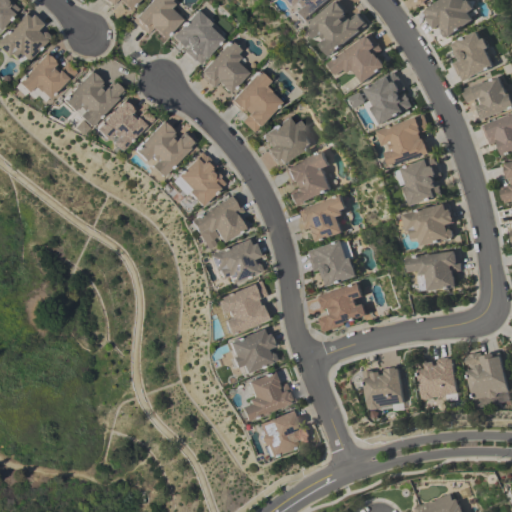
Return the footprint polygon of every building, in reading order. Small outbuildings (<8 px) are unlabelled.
[(0,0),(8,0),(11,3),(10,4),(16,9),(0,26),(0,0)] [(105,0),(138,0),(129,11),(120,3),(121,2),(119,0),(117,0),(112,5),(107,1),(107,2),(105,0)] [(132,21),(151,1),(150,0),(170,0),(174,4),(170,9),(182,20),(163,40),(152,29),(147,34),(142,30),(132,21)] [(332,0),(303,26),(293,15),(298,10),(293,5),(289,9),(280,0),(332,0)] [(472,19),(447,37),(443,37),(440,33),(441,30),(438,25),(433,28),(426,18),(427,18),(423,12),(440,0),(464,0),(465,1),(466,0),(467,0),(473,9),(468,13),(472,19)] [(368,26),(361,32),(362,32),(331,59),(321,47),(326,42),(322,37),(317,42),(306,29),(339,1),(349,13),(346,16),(351,21),(359,14),(368,26)] [(14,59),(7,53),(5,55),(0,49),(0,34),(24,10),(29,15),(30,14),(41,24),(36,28),(40,32),(43,32),(46,35),(46,38),(25,60),(19,54),(14,59)] [(223,40),(199,65),(194,61),(194,62),(183,51),(188,46),(186,44),(183,48),(177,42),(178,42),(172,36),(196,10),(203,17),(205,17),(209,20),(209,22),(211,24),(208,27),(223,40)] [(493,66),(462,81),(460,76),(458,77),(452,64),(460,60),(458,57),(455,59),(452,52),(453,52),(449,44),(476,32),(480,39),(482,38),(487,48),(484,49),(493,66)] [(385,65),(363,81),(354,70),(349,73),(347,70),(339,77),(330,65),(345,54),(345,53),(347,51),(349,52),(372,34),(380,45),(379,45),(383,50),(376,55),(379,60),(380,59),(385,65)] [(228,95),(221,87),(218,83),(212,88),(208,84),(207,85),(197,75),(216,55),(216,53),(218,51),(219,51),(229,41),(240,52),(236,55),(240,59),(235,63),(248,75),(228,95)] [(75,73),(59,88),(57,86),(46,97),(38,89),(37,90),(32,85),(25,91),(15,81),(45,51),(56,62),(52,66),(57,70),(64,63),(66,64),(67,64),(73,70),(73,71),(75,73)] [(72,108),(71,109),(60,98),(90,68),(101,80),(99,82),(103,86),(110,79),(112,81),(113,81),(120,88),(120,89),(122,91),(115,98),(115,97),(88,125),(76,114),(77,113),(72,108)] [(381,123),(376,114),(374,114),(372,110),(372,108),(371,106),(374,104),(364,88),(393,71),(397,76),(398,75),(406,89),(399,93),(400,95),(405,92),(408,99),(411,106),(381,123)] [(281,104),(253,134),(241,123),(248,116),(243,111),(241,114),(230,102),(258,72),(269,83),(265,87),(270,93),(281,104)] [(462,90),(498,76),(502,87),(503,87),(506,94),(511,91),(511,109),(510,110),(510,109),(501,112),(500,114),(497,115),(495,114),(480,120),(474,107),(482,104),(480,98),(467,103),(462,90)] [(153,118),(142,129),(140,128),(119,150),(109,140),(114,136),(110,131),(104,138),(93,127),(122,97),(133,108),(128,113),(133,117),(143,107),(153,118)] [(511,152),(503,156),(497,142),(489,145),(487,139),(486,139),(481,126),(507,116),(507,114),(510,113),(511,114),(511,113),(511,152)] [(419,133),(421,138),(425,137),(430,152),(415,157),(415,159),(410,160),(409,160),(390,166),(385,151),(391,149),(389,142),(383,145),(377,130),(424,114),(429,130),(419,133)] [(276,166),(274,162),(273,162),(264,149),(268,146),(266,142),(263,141),(260,136),(261,133),(287,116),(292,124),(297,120),(304,130),(301,131),(310,144),(276,166)] [(132,148),(161,118),(173,130),(171,132),(175,136),(181,129),(193,141),(187,148),(186,147),(160,174),(149,163),(153,159),(148,154),(144,159),(132,148)] [(223,182),(199,204),(185,190),(188,187),(175,173),(199,150),(204,155),(205,154),(215,165),(210,170),(211,171),(213,169),(219,175),(217,176),(223,182)] [(330,189),(292,206),(291,203),(290,203),(286,194),(287,193),(286,191),(295,187),(292,181),(289,182),(282,168),(321,151),(327,165),(321,168),(324,175),(330,189)] [(401,167),(433,156),(435,161),(437,161),(442,175),(434,178),(435,180),(438,179),(440,187),(439,187),(442,193),(411,204),(407,195),(406,195),(404,190),(405,189),(404,186),(407,185),(401,167)] [(511,201),(504,204),(500,188),(511,185),(509,179),(506,179),(503,166),(504,166),(504,163),(511,161),(511,201)] [(206,248),(188,218),(204,209),(204,208),(206,206),(208,207),(232,192),(240,205),(239,205),(242,211),(236,214),(243,227),(220,241),(216,235),(211,238),(214,244),(206,248)] [(315,241),(312,231),(311,228),(304,230),(301,224),(296,211),(339,195),(344,208),(340,210),(341,215),(336,216),(341,232),(315,241)] [(452,237),(422,245),(420,236),(413,238),(411,229),(407,230),(403,213),(449,202),(454,221),(448,223),(450,228),(452,230),(454,235),(452,237)] [(258,271),(229,283),(226,274),(220,277),(216,268),(213,270),(206,253),(249,236),(252,241),(253,241),(258,255),(253,257),(255,262),(257,263),(260,268),(258,271)] [(346,238),(352,258),(350,259),(356,276),(325,286),(323,279),(321,279),(319,272),(321,272),(320,269),(313,271),(308,257),(310,257),(308,250),(346,238)] [(459,250),(461,265),(460,265),(461,271),(454,272),(454,275),(455,275),(456,286),(429,290),(427,274),(420,274),(420,270),(409,271),(408,257),(426,254),(427,253),(430,253),(431,254),(459,250)] [(214,298),(251,282),(251,283),(259,280),(265,294),(256,298),(258,304),(261,302),(267,317),(252,324),(252,325),(247,327),(246,326),(229,333),(222,318),(228,316),(226,310),(220,312),(214,298)] [(317,295),(357,282),(362,296),(354,299),(356,305),(362,303),(366,315),(343,322),(344,325),(323,332),(323,330),(322,330),(318,318),(332,314),(330,307),(322,310),(317,295)] [(227,341),(264,326),(268,335),(269,335),(272,342),(271,342),(272,345),(268,347),(270,352),(272,353),(274,358),(273,361),(244,372),(241,364),(235,367),(230,356),(233,355),(227,341)] [(474,398),(468,370),(474,369),(475,367),(474,365),(472,366),(471,365),(470,365),(470,364),(466,364),(464,358),(468,357),(468,356),(469,356),(469,354),(478,353),(481,353),(481,355),(500,351),(508,391),(497,393),(496,397),(490,398),(487,395),(474,398)] [(453,356),(458,393),(450,394),(450,395),(434,397),(432,399),(426,400),(425,398),(422,398),(417,362),(426,361),(426,362),(432,361),(432,360),(438,359),(438,358),(453,356)] [(369,408),(363,371),(371,369),(372,372),(378,371),(378,370),(384,369),(383,368),(399,366),(404,402),(393,404),(393,405),(379,407),(378,408),(372,409),(371,408),(369,408)] [(293,400),(266,411),(266,412),(263,413),(262,412),(245,419),(239,406),(248,403),(246,398),(252,396),(246,381),(272,370),(276,380),(275,381),(277,385),(285,382),(286,387),(288,387),(293,400)] [(270,456),(265,444),(262,442),(260,437),(261,433),(257,423),(267,419),(266,419),(294,408),(297,416),(301,425),(305,424),(309,435),(309,436),(308,437),(309,441),(303,443),(301,440),(300,440),(299,439),(297,435),(295,436),(294,439),(296,446),(270,456)] [(414,511),(413,508),(452,493),(454,499),(456,498),(458,505),(459,504),(462,511),(414,511)]
